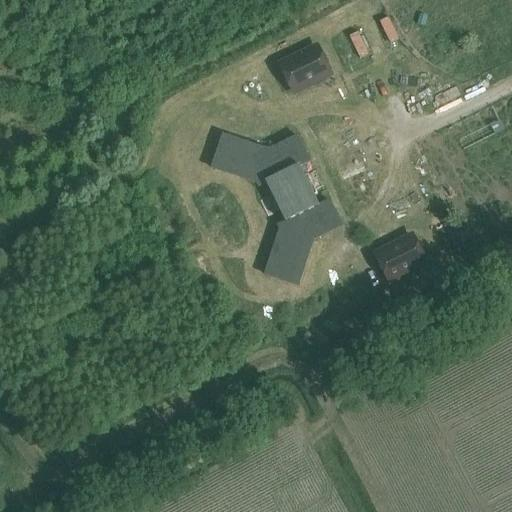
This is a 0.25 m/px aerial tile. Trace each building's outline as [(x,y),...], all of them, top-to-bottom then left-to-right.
[(362,58),(403,45),(393,14),(352,28),(362,58)] [(293,93),(331,73),(317,48),(280,68),(293,93)] [(290,166),(299,161),(286,136),(258,151),(212,137),(208,136),(208,137),(212,138),(202,170),(248,184),(250,187),(256,184),(263,196),(259,198),(267,213),(271,211),(277,223),(271,226),(273,229),(259,275),(291,285),(290,289),(291,285),(292,285),(306,239),(333,224),(320,199),(310,205),(305,195),(309,193),(298,173),(295,175),(290,166)] [(482,193),(442,211),(452,234),(492,217),(482,193)] [(381,278),(418,258),(405,233),(367,254),(381,278)]
